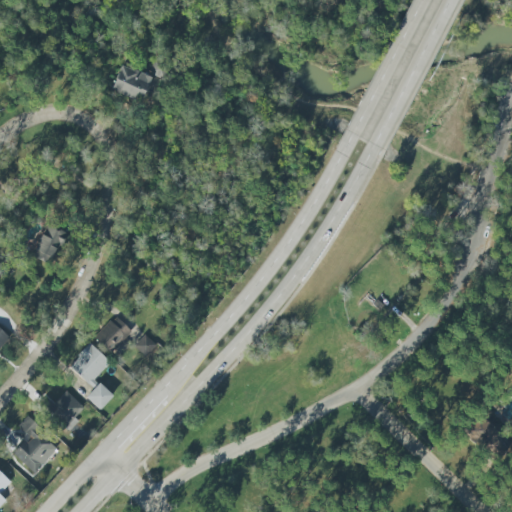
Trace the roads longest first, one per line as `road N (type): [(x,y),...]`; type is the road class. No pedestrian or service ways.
road 1 (residential): [(360,387),(484,511),(149,500),(100,457)]
road 2 (secondary): [(79,511),(283,297),(377,144)]
road 3 (residential): [(0,140),(16,125),(78,113),(102,134),(110,175),(93,275),(48,347),(0,399)]
road 4 (residential): [(149,500),(360,387),(428,326)]
road 5 (secondary): [(353,135),(291,238),(162,393)]
road 6 (secondary): [(377,144),(451,0)]
road 7 (secondary): [(424,0),(353,135)]
